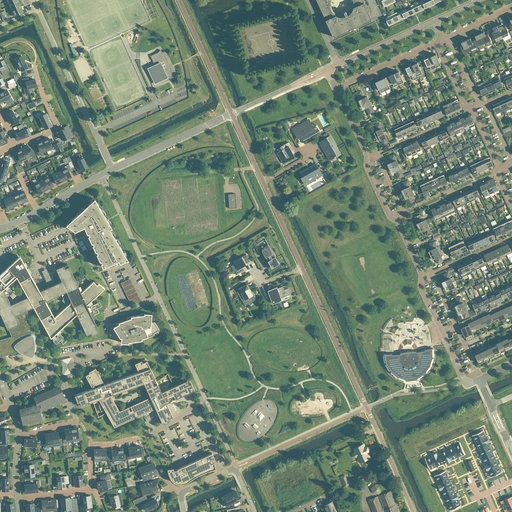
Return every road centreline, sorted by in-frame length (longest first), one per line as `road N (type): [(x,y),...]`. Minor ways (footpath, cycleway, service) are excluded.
road 1 (residential): [(413,511),(303,268)]
road 2 (residential): [(206,402),(100,175)]
road 3 (residential): [(231,113),(100,175)]
road 4 (residential): [(480,379),(430,273),(421,275)]
road 5 (residential): [(231,113),(178,0)]
